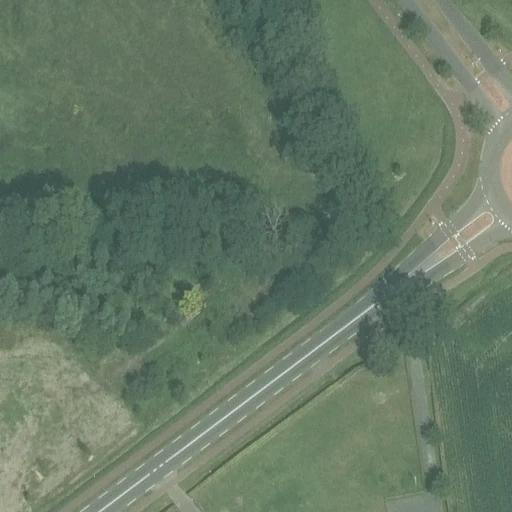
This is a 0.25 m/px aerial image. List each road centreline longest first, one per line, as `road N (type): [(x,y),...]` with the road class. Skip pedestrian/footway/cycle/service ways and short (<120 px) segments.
road 1 (secondary): [(102,511),(506,207)]
road 2 (tertiary): [(402,0),(507,138)]
